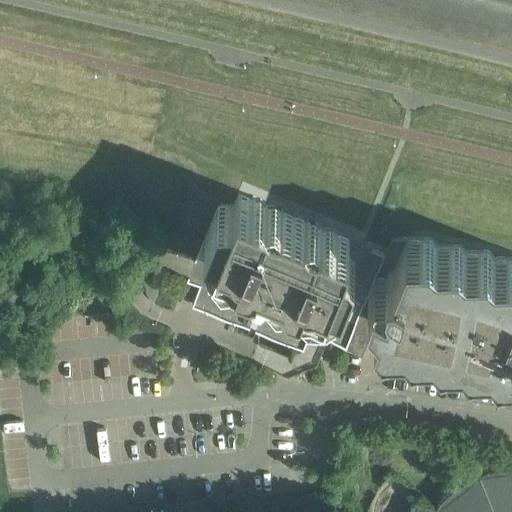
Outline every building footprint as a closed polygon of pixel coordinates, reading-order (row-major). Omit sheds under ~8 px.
[(255,201),(251,199),(238,194),(233,205),(218,206),(204,239),(217,244),(214,253),(227,259),(232,264),(304,294),(311,294),(325,299),(329,290),(341,296),(355,263),(345,252),(349,240),(333,233),(331,236),(321,232),(322,229),(320,228),(319,231),(309,226),(310,224),(278,210),(277,213),(266,209),(267,206),(265,205),(264,208),(254,204),(255,201)] [(405,326),(411,333),(433,332),(440,339),(462,338),(469,346),(491,345),(498,353),(511,352),(511,258),(495,259),(488,252),(466,253),(459,245),(437,246),(430,238),(391,240),(385,255),(346,347),(362,354),(367,341),(368,341),(369,338),(396,349),(405,326)] [(346,448),(354,448),(355,436),(347,435),(346,448)] [(442,511),(434,506),(435,506),(417,493),(408,511),(511,511),(511,461),(507,462),(488,467),(485,468),(496,493),(480,500),(483,505),(475,510),(472,511),(442,511)] [(470,475),(466,478),(480,500),(496,493),(485,468),(470,475)] [(440,498),(435,506),(434,506),(442,511),(472,511),(475,510),(483,505),(480,500),(466,478),(454,485),(440,498)]
